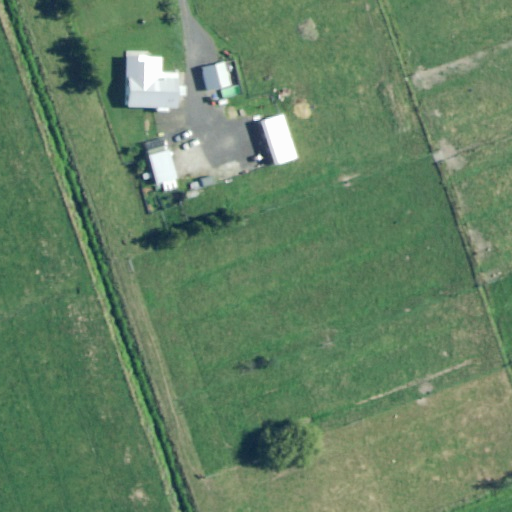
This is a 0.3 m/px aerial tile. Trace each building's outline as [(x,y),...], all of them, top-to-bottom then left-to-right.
[(230,85),(225,62),(199,67),(204,91),(212,89),(230,85)] [(173,85),(174,73),(125,71),(124,106),(173,108),(173,95),(182,96),(182,86),(173,85)] [(292,158),(279,115),(257,121),(270,164),(292,158)] [(185,116),(174,116),(173,128),(184,129),(185,116)] [(146,155),(153,183),(159,181),(161,192),(175,188),(165,150),(146,155)]
